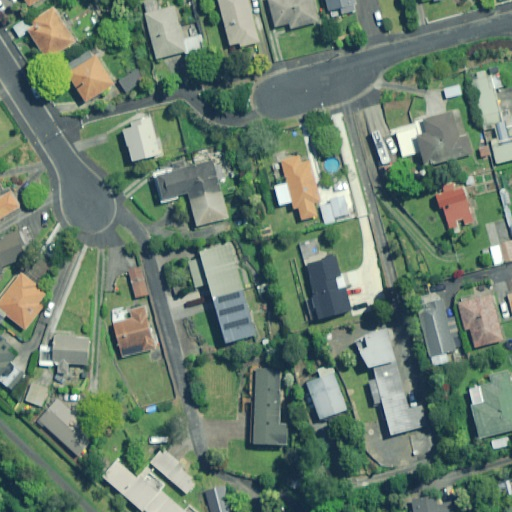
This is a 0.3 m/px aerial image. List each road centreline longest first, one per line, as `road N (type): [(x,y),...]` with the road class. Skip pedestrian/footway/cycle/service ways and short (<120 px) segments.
road 1 (residential): [(305,511),(207,467),(141,237),(90,204)]
road 2 (residential): [(271,84),(511,28)]
road 3 (residential): [(90,204),(0,60)]
